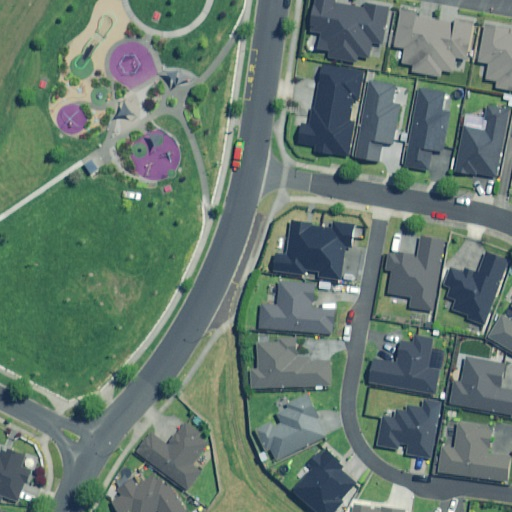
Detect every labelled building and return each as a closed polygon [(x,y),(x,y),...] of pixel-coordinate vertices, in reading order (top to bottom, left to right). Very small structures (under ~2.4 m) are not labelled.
[(334,0),(317,0),(312,34),(323,36),(320,50),(331,52),(330,59),(358,63),(358,57),(369,59),(372,45),(383,46),(389,8),(367,5),(366,10),(334,5),(334,0)] [(419,12),(402,10),(396,47),(406,49),(404,64),(415,66),(414,72),(441,77),(442,71),(454,73),(456,58),(466,60),(473,23),(456,20),(457,12),(420,6),(419,12)] [(510,29),(486,25),(480,62),(490,64),(487,80),(498,81),(497,88),(511,90),(511,19),(510,29)] [(324,66),(313,64),(310,78),(321,80),(316,107),(313,107),(309,125),(303,124),(299,144),(316,147),(315,150),(349,156),(355,122),(350,122),(354,103),(359,104),(364,74),(324,66)] [(397,87),(371,82),(357,159),(380,163),(383,145),(394,147),(401,106),(394,105),(397,87)] [(453,96),(421,90),(406,168),(429,172),(433,151),(442,152),(450,113),(453,96)] [(509,110),(488,106),(485,123),(487,124),(486,131),(465,127),(457,172),(497,179),(509,110)] [(101,167),(94,157),(87,163),(93,173),(101,167)] [(414,258),(415,255),(398,252),(397,255),(392,254),(389,272),(393,273),(390,294),(413,298),(411,308),(434,312),(446,242),(422,238),(419,258),(414,258)] [(508,261),(488,254),(480,274),(467,269),(465,274),(453,269),(447,285),(453,287),(450,296),(459,300),(454,311),(484,322),(508,261)] [(314,309),(316,285),(281,282),(279,306),(264,304),(262,329),(332,335),(334,311),(314,309)] [(511,322),(503,317),(490,340),(511,351),(511,322)] [(433,339),(416,337),(415,344),(402,342),(398,364),(374,360),(371,384),(437,394),(440,371),(429,370),(433,339)] [(297,358),(297,342),(260,342),(260,370),(252,370),(252,388),(332,388),(332,362),(311,362),(311,358),(297,358)] [(506,365),(468,358),(463,384),(456,383),(452,404),(511,415),(511,391),(501,389),(506,365)] [(278,461),(326,437),(319,422),(321,421),(309,395),(277,410),(284,423),(274,428),(271,424),(258,430),(268,452),(272,449),(278,461)] [(153,435),(139,453),(147,459),(144,462),(151,467),(153,464),(189,491),(202,473),(193,466),(209,445),(199,438),(201,436),(186,424),(169,447),(153,435)] [(478,426),(460,424),(456,450),(444,448),(441,473),(507,482),(511,458),(490,455),(493,432),(478,430),(478,426)] [(341,502),(358,484),(343,471),(346,468),(327,450),(321,456),(319,455),(310,465),(315,470),(295,490),(318,511),(336,511),(344,504),(341,502)] [(23,469),(27,457),(8,451),(7,455),(1,453),(0,456),(0,494),(22,501),(31,471),(23,469)] [(218,483),(219,480),(218,478),(217,476),(216,474),(213,472),(211,472),(208,472),(206,473),(204,475),(203,477),(202,480),(203,482),(204,485),(205,487),(208,488),(210,488),(213,488),(215,487),(217,485),(218,483)] [(185,511),(166,483),(162,477),(157,480),(154,475),(137,487),(133,481),(119,490),(123,496),(112,503),(118,511),(157,511),(158,511),(157,511),(185,511)]
